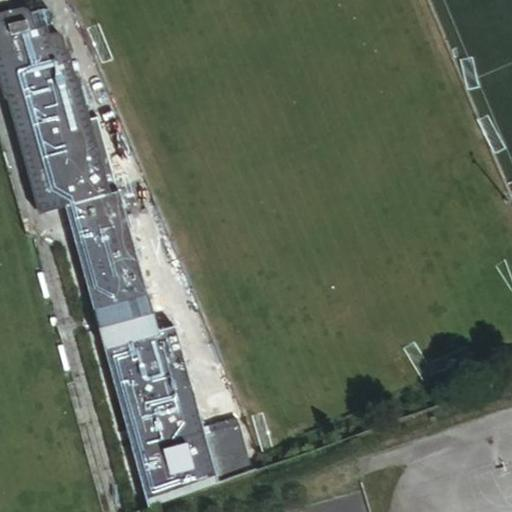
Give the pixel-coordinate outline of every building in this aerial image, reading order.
[(42,216),(68,209),(107,197),(74,81),(69,83),(62,54),(60,54),(57,42),(55,39),(52,36),(48,36),(43,38),(41,30),(44,27),(47,24),(47,19),(45,15),(41,12),(37,11),(33,12),(32,11),(15,16),(0,19),(0,73),(8,103),(10,102),(29,170),(42,216)] [(107,197),(68,209),(97,311),(145,298),(115,195),(107,197)] [(107,348),(155,334),(149,313),(145,298),(97,311),(107,348)] [(155,334),(166,331),(160,310),(149,313),(155,334)] [(151,508),(252,472),(236,419),(202,429),(172,329),(166,331),(155,334),(107,348),(151,508)]
